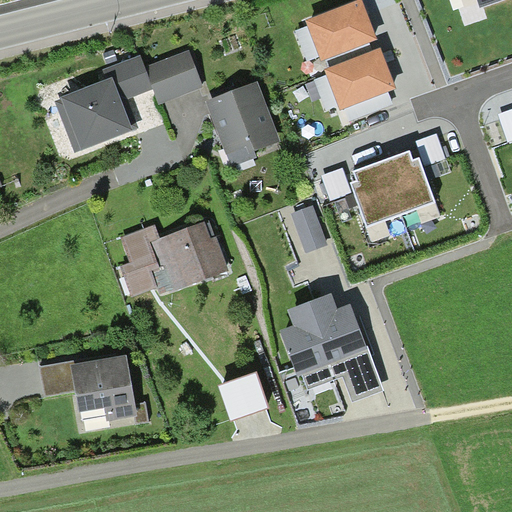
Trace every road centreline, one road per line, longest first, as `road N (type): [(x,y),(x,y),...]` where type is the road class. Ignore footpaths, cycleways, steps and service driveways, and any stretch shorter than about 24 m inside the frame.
road 1 (residential): [(424,415),(0,489)]
road 2 (residential): [(511,74),(467,91),(460,102),(503,219)]
road 3 (unknown): [(65,16),(129,109),(147,163)]
road 4 (secondary): [(127,0),(0,33)]
